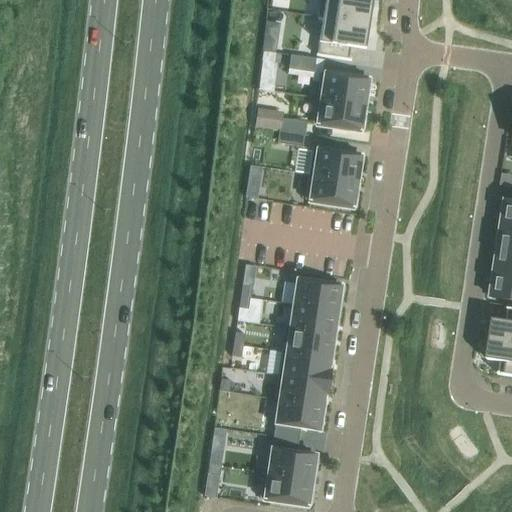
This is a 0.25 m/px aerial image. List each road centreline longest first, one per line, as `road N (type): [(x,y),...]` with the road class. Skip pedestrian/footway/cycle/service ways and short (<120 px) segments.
road 1 (primary): [(86,511),(153,0)]
road 2 (primary): [(102,0),(35,511)]
road 3 (residential): [(408,47),(335,511)]
road 4 (residential): [(506,62),(460,375),(471,396),(511,402)]
